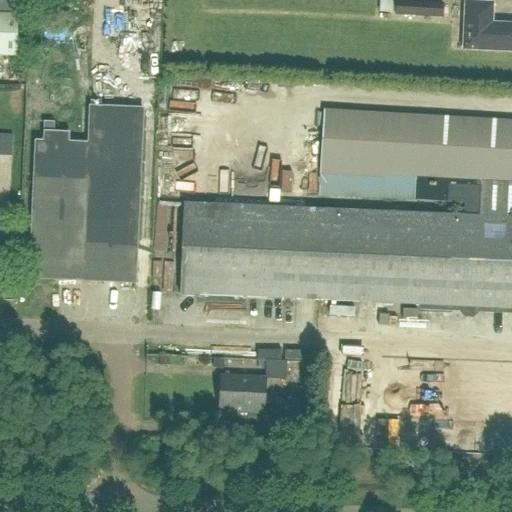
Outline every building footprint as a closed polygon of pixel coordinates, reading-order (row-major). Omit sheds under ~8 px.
[(511,51),(511,23),(492,22),(493,2),(465,1),(462,48),(511,51)] [(442,19),(443,5),(394,2),(393,16),(442,19)] [(0,56),(16,57),(18,16),(0,15),(0,56)] [(105,283),(135,284),(143,111),(90,109),(89,144),(62,143),(63,133),(54,133),(54,123),(44,123),(43,142),(36,142),(29,280),(59,281),(83,282),(85,251),(107,252),(105,283)] [(478,308),(511,309),(511,122),(322,111),(317,197),(465,205),(464,217),(183,205),(180,295),(459,307),(459,313),(464,319),(472,319),(478,313),(478,308)] [(0,157),(11,158),(12,136),(0,135),(0,157)] [(417,321),(417,311),(403,310),(402,321),(417,321)] [(213,361),(212,369),(223,370),(223,361),(213,361)] [(266,362),(265,378),(286,379),(286,363),(266,362)] [(263,415),(265,379),(221,377),(219,413),(263,415)] [(309,444),(311,405),(284,404),(282,443),(309,444)]
